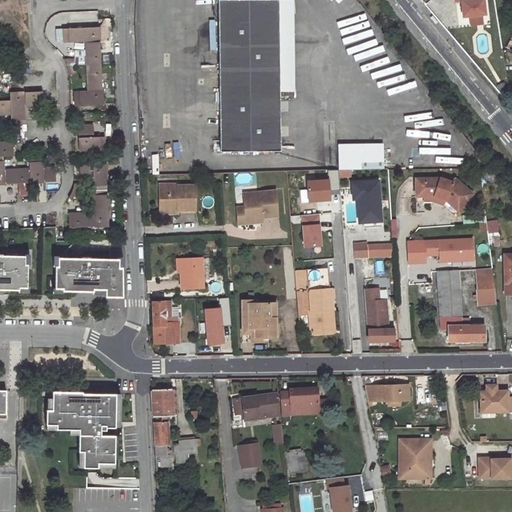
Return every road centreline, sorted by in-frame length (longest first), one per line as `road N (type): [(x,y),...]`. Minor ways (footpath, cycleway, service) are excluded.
road 1 (residential): [(511,362),(157,367),(135,365),(115,350)]
road 2 (residential): [(115,350),(134,323),(135,303),(123,2)]
road 3 (residential): [(37,3),(42,43),(62,71),(67,183),(46,208),(0,211)]
road 4 (unknown): [(381,511),(355,365),(348,266)]
road 5 (secondary): [(511,133),(407,4)]
